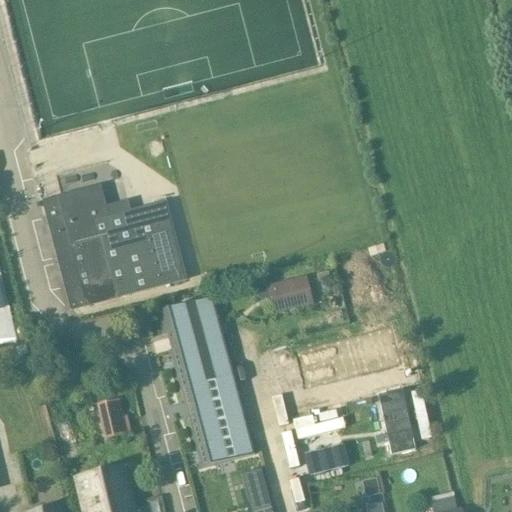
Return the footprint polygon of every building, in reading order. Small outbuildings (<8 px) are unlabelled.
[(56,199),(44,202),(41,203),(44,214),(70,312),(73,311),(122,298),(184,282),(163,204),(128,214),(116,217),(106,219),(103,209),(98,188),(56,199)] [(224,270),(212,221),(186,227),(199,276),(224,270)] [(0,263),(0,322),(14,318),(0,263)] [(266,288),(273,313),(309,304),(302,279),(266,288)] [(154,314),(179,406),(197,471),(253,455),(210,299),(154,314)] [(392,368),(381,326),(287,351),(297,392),(392,368)] [(386,436),(376,439),(378,446),(388,443),(391,456),(414,451),(401,392),(378,397),(386,436)] [(118,401),(95,406),(103,441),(130,436),(126,418),(122,419),(118,401)] [(132,511),(130,504),(122,468),(72,480),(80,511),(132,511)] [(240,475),(250,511),(257,511),(270,509),(260,470),(240,475)]
